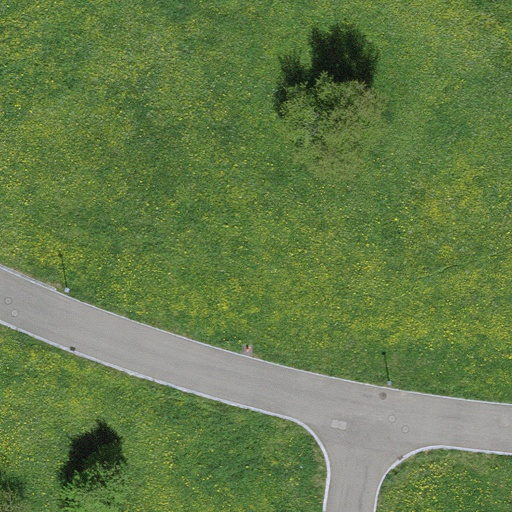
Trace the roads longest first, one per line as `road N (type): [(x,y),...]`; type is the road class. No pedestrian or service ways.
road 1 (residential): [(0,293),(149,350),(365,408)]
road 2 (residential): [(365,408),(511,426)]
